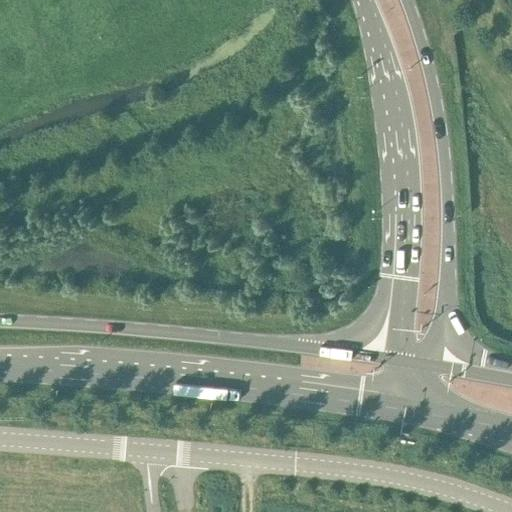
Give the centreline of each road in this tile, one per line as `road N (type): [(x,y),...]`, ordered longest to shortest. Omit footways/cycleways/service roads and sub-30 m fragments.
road 1 (unclassified): [(0,440),(334,468),(505,511)]
road 2 (primary): [(391,362),(194,336),(0,325)]
road 3 (primary): [(0,370),(389,407)]
road 4 (tertiary): [(442,367),(448,250),(436,102),(398,0)]
road 5 (tertiary): [(353,0),(381,61),(400,185),(391,362)]
